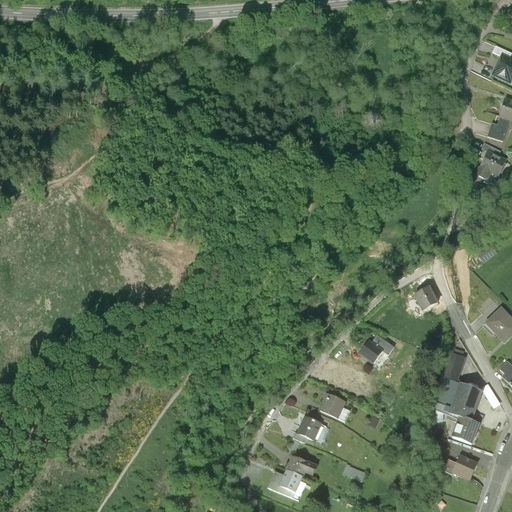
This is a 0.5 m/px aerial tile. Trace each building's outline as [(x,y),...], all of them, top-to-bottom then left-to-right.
[(511,63),(503,59),(494,76),(509,83),(511,79),(511,63)] [(511,103),(505,102),(497,127),(507,130),(509,122),(511,122),(511,103)] [(481,151),(488,154),(488,153),(498,158),(501,152),(485,144),(481,151)] [(488,153),(488,154),(478,175),(479,177),(484,180),(487,179),(490,173),(499,177),(506,163),(498,158),(488,153)] [(430,290),(415,297),(422,313),(438,305),(430,290)] [(511,321),(501,311),(486,325),(487,326),(488,325),(496,334),(495,335),(502,342),(511,334),(511,335),(511,321)] [(381,353),(387,357),(393,349),(376,337),(371,345),(381,353)] [(372,366),(381,353),(371,345),(368,343),(358,356),(372,366)] [(337,370),(342,372),(343,370),(351,374),(353,369),(340,363),(337,370)] [(511,369),(502,380),(511,389),(511,369)] [(367,381),(351,374),(343,370),(342,372),(336,387),(359,397),(361,392),(363,393),(366,386),(365,386),(367,381)] [(480,393),(460,386),(449,417),(459,420),(452,439),(470,446),(478,426),(470,423),(480,393)] [(345,404),(326,396),(318,412),(337,421),(345,404)] [(320,426),(305,419),(297,435),(312,442),(320,426)] [(292,458),(286,471),(303,478),(305,472),(310,474),(313,467),(292,458)] [(475,466),(459,459),(453,474),(469,481),(475,466)] [(349,465),(345,474),(362,481),(366,472),(349,465)] [(293,500),(303,478),(286,471),(284,477),(275,472),(267,488),(293,500)]
